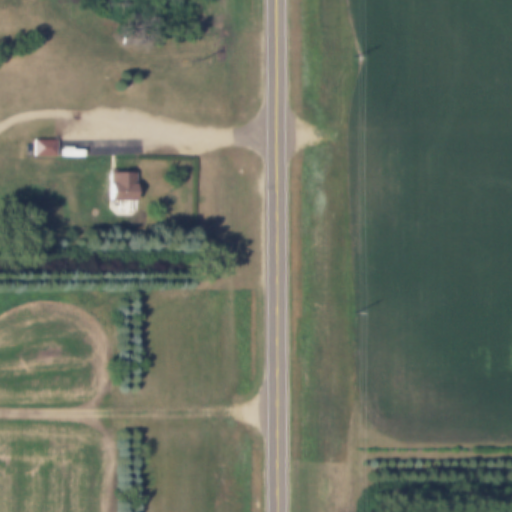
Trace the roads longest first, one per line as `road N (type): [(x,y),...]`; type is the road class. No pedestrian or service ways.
road 1 (primary): [(277,511),(272,0)]
road 2 (track): [(0,408),(277,408)]
